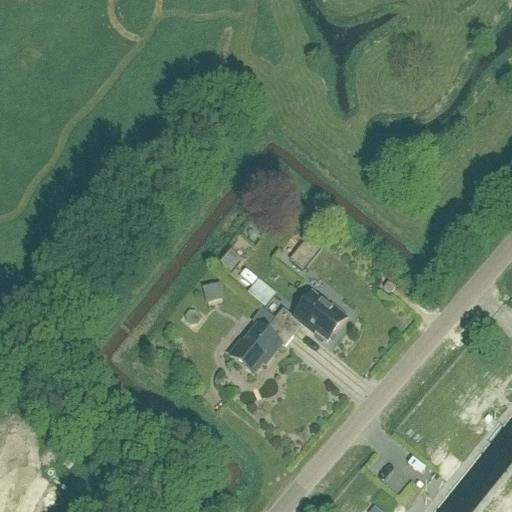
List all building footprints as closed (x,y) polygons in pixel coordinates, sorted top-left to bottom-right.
[(293,267),(302,274),(320,252),(311,244),(293,267)] [(259,285),(249,298),(265,311),(275,299),(259,285)] [(390,297),(395,291),(388,286),(384,292),(390,297)] [(274,325),(294,340),(303,329),(313,338),(315,335),(328,346),(346,323),(333,312),(331,314),(312,299),(294,321),(284,313),(274,325)] [(281,349),(284,351),(294,340),(261,314),(252,325),(258,330),(243,349),(241,347),(230,361),(253,379),(263,366),(265,368),(281,349)]
